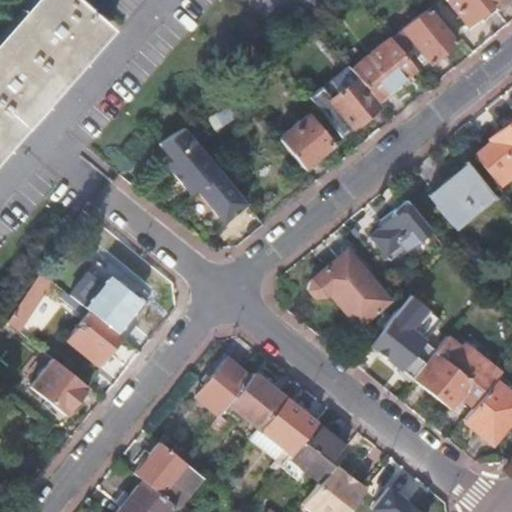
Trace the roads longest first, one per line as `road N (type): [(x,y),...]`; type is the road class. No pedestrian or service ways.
road 1 (unclassified): [(511,57),(230,293)]
road 2 (residential): [(230,293),(492,511)]
road 3 (unclassified): [(230,293),(45,511)]
road 4 (residential): [(0,183),(160,0)]
road 5 (residential): [(102,187),(230,293)]
